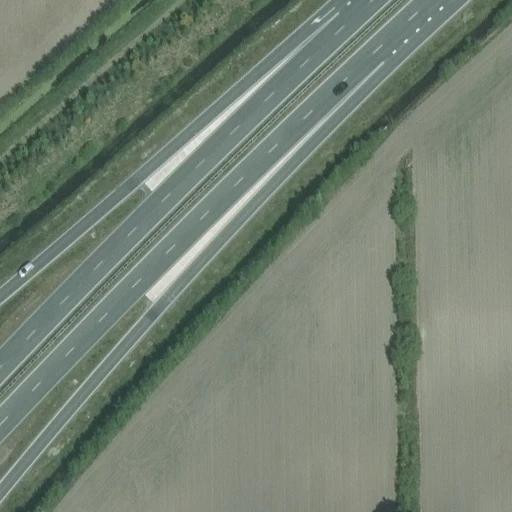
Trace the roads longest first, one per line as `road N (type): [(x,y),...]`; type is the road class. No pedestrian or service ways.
road 1 (trunk): [(0,493),(375,51)]
road 2 (trunk): [(0,426),(375,51)]
road 3 (trunk): [(347,22),(0,369)]
road 4 (trunk): [(347,22),(140,176),(0,296)]
